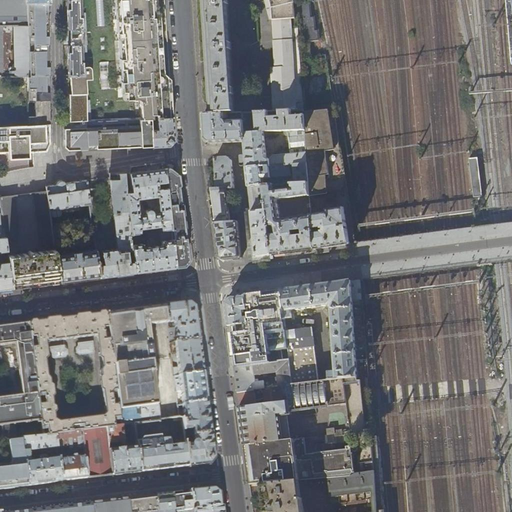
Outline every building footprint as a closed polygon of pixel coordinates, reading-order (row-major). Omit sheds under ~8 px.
[(0,0),(0,25),(27,26),(27,24),(27,16),(27,11),(26,2),(26,0),(0,0)] [(82,37),(81,0),(66,0),(67,11),(67,30),(62,30),(62,38),(77,37),(82,37)] [(81,0),(82,37),(83,67),(89,66),(91,70),(91,80),(84,80),(84,94),(86,121),(142,118),(150,118),(156,118),(172,117),(171,108),(170,98),(163,0),(81,0)] [(202,0),(206,62),(207,67),(207,74),(207,80),(210,105),(210,109),(210,114),(228,113),(235,113),(234,95),(236,95),(236,88),(234,88),(231,50),(233,50),(233,42),(231,42),(228,4),(230,3),(229,0),(202,0)] [(274,112),(279,112),(291,111),(303,111),(295,5),(293,0),(270,0),(272,6),(276,68),(272,68),(274,112)] [(301,55),(303,111),(304,111),(328,109),(336,108),(327,52),(310,54),(309,40),(318,39),(317,29),(314,29),(313,15),(310,15),(308,0),(297,0),(298,9),(297,9),(298,24),(299,24),(301,55)] [(47,1),(26,2),(27,11),(31,10),(31,16),(27,16),(27,24),(47,24),(47,13),(47,1)] [(47,24),(27,24),(27,26),(27,34),(32,34),(32,39),(27,39),(27,49),(48,50),(47,37),(47,24)] [(0,75),(27,76),(27,67),(27,58),(27,49),(27,39),(27,34),(27,26),(0,25),(0,75)] [(82,37),(77,37),(62,38),(62,46),(67,46),(67,57),(68,76),(69,76),(83,75),(83,67),(82,37)] [(48,50),(27,49),(27,58),(32,57),(33,58),(33,60),(34,60),(34,67),(27,67),(27,76),(48,74),(48,62),(48,50)] [(83,75),(69,76),(70,85),(70,94),(84,94),(84,80),(91,80),(91,70),(89,66),(83,67),(83,75)] [(48,74),(27,76),(27,84),(34,84),(34,91),(27,91),(27,100),(49,99),(48,86),(48,74)] [(27,84),(27,76),(0,75),(0,126),(28,126),(28,125),(28,115),(28,109),(27,100),(27,91),(27,84)] [(86,121),(84,94),(70,94),(68,94),(68,108),(68,121),(81,121),(86,121)] [(49,99),(27,100),(28,109),(34,109),(34,115),(28,115),(28,125),(49,124),(49,111),(49,99)] [(334,149),(328,109),(304,111),(303,111),(304,116),(306,149),(307,163),(309,183),(310,196),(310,199),(316,199),(315,195),(327,194),(325,176),(329,175),(326,150),(334,149)] [(291,111),(279,112),(280,120),(267,120),(267,112),(256,112),(257,131),(248,132),(247,112),(243,113),(243,121),(245,142),(246,150),(247,168),(270,166),(270,160),(266,157),(264,132),(288,131),(289,138),(290,138),(291,150),(306,149),(304,116),(291,117),(291,111)] [(228,113),(210,114),(204,115),(205,127),(205,138),(211,143),(228,143),(245,142),(243,121),(230,121),(228,123),(226,121),(229,118),(228,113)] [(172,129),(172,117),(156,118),(156,129),(151,129),(152,146),(160,145),(168,145),(173,139),(172,129)] [(152,146),(150,118),(142,118),(142,128),(116,129),(116,148),(134,147),(152,146)] [(86,121),(81,121),(68,121),(68,128),(63,129),(64,134),(64,147),(68,150),(87,149),(86,130),(86,121)] [(0,126),(0,154),(8,154),(8,159),(29,158),(28,153),(33,152),(46,152),(46,151),(49,143),(49,134),(49,124),(28,125),(28,126),(0,126)] [(116,129),(86,130),(87,149),(101,148),(116,148),(116,129)] [(306,149),(291,150),(291,154),(273,156),(270,160),(270,166),(307,163),(306,149)] [(478,157),(470,158),(475,194),(483,193),(478,157)] [(217,189),(227,189),(235,188),(233,172),(232,161),(228,158),(217,158),(217,171),(217,189)] [(307,163),(270,166),(247,168),(248,175),(249,187),(264,185),(264,178),(271,177),(293,175),(294,184),(309,183),(307,163)] [(146,171),(130,173),(129,173),(131,192),(126,193),(131,233),(139,232),(139,229),(160,226),(160,229),(170,228),(165,187),(162,188),(162,187),(156,188),(156,182),(165,181),(164,168),(146,171)] [(180,194),(177,175),(169,168),(164,168),(165,181),(165,187),(170,228),(171,240),(174,267),(183,266),(188,260),(186,240),(180,194)] [(119,174),(119,180),(110,180),(111,190),(117,249),(105,250),(103,241),(94,242),(95,249),(99,277),(114,275),(135,272),(132,245),(131,233),(126,193),(124,174),(119,174)] [(61,208),(89,204),(88,195),(87,191),(87,189),(86,181),(86,180),(65,183),(64,182),(64,181),(63,181),(61,181),(59,181),(58,181),(58,182),(56,183),(56,184),(46,186),(46,192),(49,209),(51,209),(52,216),(53,217),(53,218),(60,217),(61,217),(62,216),(62,215),(62,214),(61,208)] [(275,228),(275,232),(273,232),(273,235),(269,235),(271,254),(292,252),(314,249),(311,215),(280,219),(277,200),(310,196),(309,183),(294,184),(291,184),(292,188),(273,191),(273,185),(264,185),(265,195),(265,199),(266,211),(268,229),(273,228),(274,227),(275,227),(275,228)] [(264,185),(249,187),(250,194),(252,212),(266,211),(265,199),(260,200),(259,195),(265,195),(264,185)] [(230,223),(227,189),(217,189),(211,190),(214,207),(216,224),(230,223)] [(46,192),(33,193),(41,245),(46,244),(46,250),(54,249),(50,220),(49,209),(46,192)] [(88,195),(89,204),(91,216),(100,215),(97,199),(95,196),(91,197),(90,194),(88,195)] [(18,234),(13,196),(0,197),(0,199),(5,238),(6,241),(18,238),(17,234),(18,234)] [(350,244),(344,208),(327,210),(327,212),(311,214),(311,215),(314,249),(331,247),(350,244)] [(266,211),(252,212),(255,241),(256,256),(263,255),(271,254),(269,235),(268,229),(266,211)] [(54,243),(54,244),(62,243),(59,219),(50,220),(54,243)] [(238,222),(230,223),(216,224),(216,227),(220,255),(226,260),(234,259),(242,258),(240,241),(238,222)] [(140,243),(132,245),(135,272),(154,269),(174,267),(171,240),(160,241),(160,245),(154,246),(153,243),(146,244),(147,247),(141,248),(140,243)] [(8,255),(9,262),(12,288),(27,286),(59,282),(55,254),(54,249),(46,250),(30,252),(30,250),(28,251),(28,253),(8,255)] [(99,277),(95,249),(55,254),(59,282),(74,280),(99,277)] [(0,262),(0,289),(12,288),(9,262),(0,262)] [(282,290),(290,360),(293,384),(319,381),(313,327),(293,330),(292,320),(289,321),(288,318),(292,318),(291,310),(329,305),(332,308),(336,372),(329,373),(330,380),(358,378),(369,377),(368,360),(357,361),(353,294),(363,293),(362,280),(315,286),(313,286),(282,290)] [(264,293),(246,295),(248,310),(249,318),(249,323),(229,326),(232,347),(235,368),(290,360),(282,290),(264,293)] [(244,311),(248,310),(246,295),(231,297),(226,303),(227,305),(228,316),(229,326),(249,323),(249,318),(244,318),(244,311)] [(164,305),(167,322),(172,322),(174,324),(175,328),(167,329),(169,344),(199,340),(197,325),(194,307),(191,305),(188,302),(176,304),(168,305),(164,305)] [(135,309),(106,313),(107,322),(109,333),(113,368),(115,387),(117,400),(118,411),(157,405),(159,420),(178,418),(177,405),(177,403),(175,391),(173,376),(173,372),(170,349),(169,344),(167,329),(167,322),(164,305),(155,307),(148,308),(135,309)] [(66,318),(28,323),(29,333),(34,332),(35,342),(30,342),(36,389),(42,389),(43,400),(38,400),(40,420),(41,430),(46,429),(47,435),(55,434),(70,432),(70,429),(72,429),(73,427),(74,428),(75,429),(76,429),(78,429),(79,428),(80,428),(82,426),(83,431),(106,428),(114,427),(113,422),(119,421),(118,411),(117,400),(112,401),(111,387),(112,386),(114,386),(115,387),(113,368),(109,333),(104,334),(103,323),(107,322),(106,313),(66,318)] [(36,389),(30,342),(29,333),(28,323),(0,326),(0,425),(1,425),(4,441),(16,440),(14,425),(14,423),(25,422),(25,423),(26,423),(26,422),(40,420),(38,400),(36,389)] [(200,347),(199,340),(169,344),(170,349),(175,349),(178,372),(173,372),(173,376),(203,373),(201,356),(200,347)] [(254,373),(276,371),(279,387),(281,387),(287,386),(293,386),(293,384),(290,360),(235,368),(236,381),(238,393),(265,389),(264,382),(255,383),(254,373)] [(205,386),(203,373),(173,376),(175,391),(180,391),(182,405),(207,402),(205,386)] [(290,439),(287,415),(292,415),(291,410),(348,405),(351,435),(366,434),(363,380),(358,381),(358,378),(330,380),(319,381),(293,384),(293,386),(287,386),(289,401),(283,401),(266,403),(240,407),(242,426),(245,445),(260,443),(290,439)] [(283,401),(281,387),(279,387),(265,389),(238,393),(239,401),(240,407),(266,403),(283,401)] [(209,417),(207,402),(182,405),(183,417),(181,418),(182,418),(183,428),(184,430),(193,429),(194,435),(211,433),(209,417)] [(157,405),(118,411),(119,421),(120,426),(114,427),(106,428),(107,443),(124,441),(122,427),(134,425),(134,424),(159,421),(159,420),(157,405)] [(107,443),(106,428),(83,431),(81,431),(82,444),(83,444),(84,452),(87,479),(99,477),(111,475),(108,451),(107,443)] [(81,431),(70,432),(55,434),(57,448),(82,444),(81,431)] [(213,447),(211,433),(194,435),(194,441),(193,441),(192,442),(192,443),(192,444),(186,445),(188,466),(204,464),(209,464),(214,458),(213,447)] [(57,448),(55,434),(47,435),(42,436),(22,439),(25,465),(26,474),(28,486),(44,484),(62,482),(58,458),(44,460),(44,457),(37,457),(38,461),(30,462),(28,452),(57,448)] [(160,435),(143,437),(140,441),(136,442),(137,447),(140,472),(152,471),(165,469),(162,443),(161,439),(160,439),(160,435)] [(352,452),(352,449),(347,449),(347,451),(306,455),(304,437),(290,439),(260,443),(245,445),(247,465),(250,484),(263,483),(298,480),(328,478),(354,476),(352,452)] [(169,438),(161,439),(162,443),(165,469),(180,467),(188,466),(186,445),(185,444),(170,446),(169,438)] [(0,489),(28,486),(26,474),(23,475),(22,465),(25,465),(22,439),(16,440),(4,441),(0,441),(0,442),(0,444),(0,489)] [(352,452),(354,476),(356,473),(375,471),(373,446),(356,447),(352,452)] [(137,447),(108,451),(111,475),(124,474),(140,472),(137,447)] [(58,455),(58,458),(62,482),(74,480),(87,479),(84,452),(81,452),(81,458),(64,459),(64,454),(58,455)] [(377,511),(375,471),(356,473),(354,476),(328,478),(331,498),(373,492),(374,511),(304,511),(303,499),(300,499),(298,480),(263,483),(264,494),(266,511),(377,511)] [(189,491),(191,505),(196,504),(196,509),(193,510),(194,511),(192,511),(191,510),(187,511),(179,511),(220,511),(220,506),(218,493),(213,488),(201,490),(189,491)] [(180,492),(171,493),(173,511),(179,511),(187,511),(186,505),(191,505),(189,491),(180,492)] [(163,494),(156,495),(157,511),(163,511),(163,508),(168,508),(168,511),(173,511),(171,493),(163,494)] [(142,497),(129,498),(130,511),(157,511),(156,495),(142,497)] [(93,505),(93,511),(130,511),(129,498),(109,500),(93,502),(93,505)]
